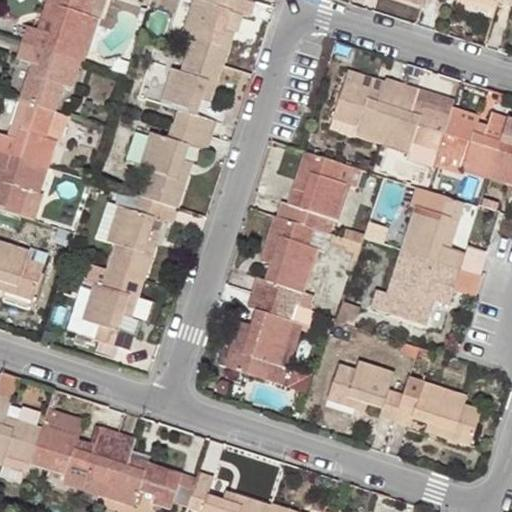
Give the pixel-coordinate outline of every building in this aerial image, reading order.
[(24,25),(19,40),(80,60),(95,15),(86,12),(89,0),(49,0),(47,10),(56,13),(52,24),(49,34),(40,30),(24,25)] [(194,34),(187,52),(221,64),(230,37),(223,35),(225,27),(233,29),(237,31),(244,13),(251,15),(256,0),(255,0),(194,0),(184,31),(194,34)] [(468,0),(494,9),(496,0),(468,0)] [(56,13),(47,10),(43,22),(52,24),(56,13)] [(43,22),(40,30),(49,34),(52,24),(43,22)] [(223,35),(230,37),(233,29),(225,27),(223,35)] [(80,60),(19,40),(15,53),(31,59),(40,61),(35,75),(27,72),(18,97),(54,109),(62,84),(71,87),(80,60)] [(173,122),(213,135),(217,121),(196,114),(200,100),(204,89),(212,92),(221,64),(187,52),(182,69),(173,66),(161,103),(178,108),(173,122)] [(31,59),(27,72),(35,75),(40,61),(31,59)] [(348,68),(343,81),(369,89),(366,98),(378,102),(381,92),(385,80),(348,68)] [(354,134),(383,143),(403,81),(387,75),(385,80),(381,92),(378,102),(366,98),(369,89),(343,81),(329,127),(354,136),(354,134)] [(454,99),(403,81),(383,143),(408,151),(406,158),(433,166),(433,164),(438,150),(449,115),(452,105),(454,99)] [(209,102),(212,92),(204,89),(200,100),(209,102)] [(0,132),(0,150),(46,165),(55,138),(62,141),(70,114),(54,109),(18,97),(10,123),(20,126),(17,138),(6,135),(0,132)] [(452,105),(449,115),(475,124),(478,114),(452,105)] [(449,115),(438,150),(462,158),(459,168),(462,169),(489,178),(509,116),(491,110),(486,126),(486,127),(483,135),(472,131),(475,124),(449,115)] [(511,116),(509,116),(489,178),(511,185),(511,116)] [(208,151),(213,135),(173,122),(168,138),(150,132),(139,169),(148,172),(140,194),(166,202),(175,205),(186,170),(178,167),(183,154),(186,144),(208,151)] [(20,126),(10,123),(6,135),(17,138),(20,126)] [(486,127),(475,124),(472,131),(483,135),(486,127)] [(46,165),(0,150),(0,166),(7,169),(3,180),(0,179),(0,207),(19,213),(27,189),(38,192),(46,165)] [(438,150),(433,164),(461,173),(462,169),(459,168),(462,158),(438,150)] [(284,200),(279,216),(289,219),(315,228),(321,213),(338,218),(349,183),(341,180),(347,162),(312,151),(303,177),(311,180),(307,193),(299,190),(299,189),(295,187),(290,202),(284,200)] [(178,167),(186,170),(191,157),(183,154),(178,167)] [(347,162),(341,180),(349,183),(355,165),(347,162)] [(311,180),(303,177),(299,189),(299,190),(307,193),(311,180)] [(466,201),(416,184),(410,205),(415,206),(401,248),(454,265),(462,267),(467,252),(452,247),(444,244),(450,224),(458,226),(466,201)] [(381,210),(395,212),(398,188),(384,186),(381,210)] [(115,241),(107,267),(142,278),(153,244),(144,242),(148,228),(152,215),(162,217),(174,221),(178,206),(175,205),(166,202),(140,194),(121,188),(116,203),(105,238),(115,241)] [(486,190),(482,204),(493,208),(498,194),(486,190)] [(97,235),(105,238),(116,203),(108,200),(97,235)] [(157,231),(162,217),(152,215),(148,228),(157,231)] [(260,274),(255,290),(282,299),(287,283),(305,289),(318,248),(323,250),(328,232),(315,228),(289,219),(279,216),(271,241),(281,245),(276,262),(271,278),(260,274)] [(366,235),(366,237),(386,243),(390,227),(371,221),(366,235)] [(452,247),(458,226),(450,224),(444,244),(452,247)] [(144,242),(153,244),(157,231),(148,228),(144,242)] [(348,229),(345,238),(364,244),(366,237),(366,235),(348,229)] [(345,238),(332,233),(329,243),(345,248),(344,252),(359,257),(364,244),(345,238)] [(0,278),(11,282),(7,291),(34,299),(49,251),(32,246),(31,249),(0,239),(0,278)] [(281,245),(271,241),(265,258),(276,262),(281,245)] [(454,265),(401,248),(387,292),(376,289),(370,306),(384,310),(426,324),(434,299),(449,304),(457,282),(462,267),(454,265)] [(467,252),(462,267),(482,273),(486,259),(467,252)] [(265,258),(260,274),(271,278),(276,262),(265,258)] [(142,278),(107,267),(101,285),(90,282),(79,318),(98,324),(94,338),(98,339),(118,346),(131,350),(136,335),(116,329),(121,314),(129,317),(142,278)] [(482,273),(462,267),(457,282),(477,288),(482,273)] [(0,288),(7,291),(11,282),(0,278),(0,288)] [(282,299),(255,290),(250,304),(260,307),(255,325),(255,326),(249,343),(239,340),(231,367),(286,385),(292,366),(280,363),(295,318),(277,313),(282,299)] [(345,303),(340,318),(357,324),(362,309),(345,303)] [(306,322),(295,318),(280,363),(292,366),(306,322)] [(255,326),(255,325),(237,319),(230,337),(239,340),(249,343),(255,326)] [(118,346),(98,339),(95,350),(114,356),(118,346)] [(418,352),(420,344),(405,339),(402,350),(417,355),(418,352)] [(436,349),(420,344),(418,352),(434,357),(436,349)] [(381,412),(397,417),(405,392),(389,386),(395,370),(359,358),(356,365),(340,360),(327,395),(354,404),(357,394),(369,399),(383,404),(381,412)] [(316,373),(297,368),(290,386),(309,393),(316,373)] [(0,380),(0,394),(11,398),(19,375),(4,370),(0,380)] [(405,392),(397,417),(410,422),(413,413),(434,420),(447,424),(444,433),(472,442),(484,406),(466,400),(468,393),(426,379),(426,377),(411,373),(405,392)] [(0,394),(0,463),(2,464),(5,455),(19,461),(31,465),(43,430),(16,421),(13,430),(2,426),(11,398),(0,394)] [(357,394),(354,404),(366,408),(369,399),(357,394)] [(95,456),(104,428),(105,426),(96,423),(90,441),(79,438),(85,418),(50,407),(43,430),(77,440),(74,450),(95,456)] [(432,429),(444,433),(447,424),(434,420),(432,429)] [(43,430),(31,465),(49,470),(51,471),(53,462),(69,467),(63,485),(99,496),(120,433),(104,428),(95,456),(74,450),(77,440),(43,430)] [(120,433),(99,496),(134,508),(139,490),(156,495),(153,504),(178,511),(185,511),(187,506),(196,479),(148,464),(144,473),(124,466),(130,448),(133,438),(120,433)] [(124,466),(144,473),(148,464),(150,455),(130,448),(124,466)] [(2,464),(0,472),(0,474),(20,481),(23,471),(28,473),(31,465),(19,461),(5,455),(2,464)] [(51,471),(49,470),(46,479),(63,485),(69,467),(53,462),(51,471)] [(267,511),(271,503),(236,492),(233,501),(225,498),(208,493),(214,475),(199,470),(196,479),(187,506),(202,511),(201,511),(267,511)] [(233,501),(236,492),(228,489),(225,498),(233,501)] [(139,490),(134,508),(147,511),(149,511),(153,504),(156,495),(139,490)] [(271,503),(267,511),(297,511),(271,503)]
